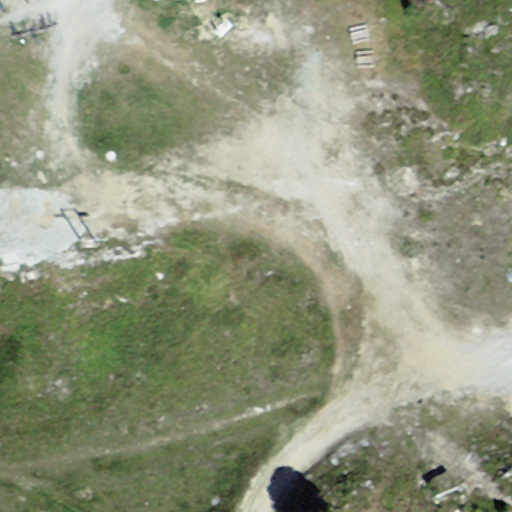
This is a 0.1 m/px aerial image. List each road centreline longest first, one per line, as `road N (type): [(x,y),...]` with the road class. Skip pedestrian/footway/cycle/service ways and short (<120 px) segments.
road 1 (track): [(92,0),(257,127),(368,234),(438,368)]
road 2 (track): [(0,211),(64,196),(219,208),(368,234)]
road 3 (track): [(260,511),(280,467),(340,416),(438,368),(511,348)]
